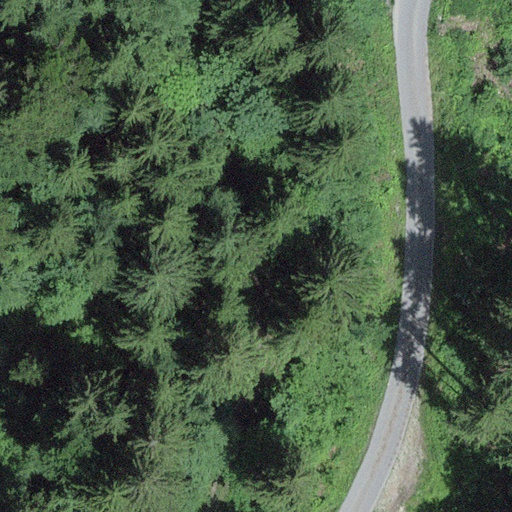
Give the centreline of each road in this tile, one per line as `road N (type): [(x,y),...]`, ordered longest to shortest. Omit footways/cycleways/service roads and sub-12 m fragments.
road 1 (track): [(264,0),(292,169),(303,405),(210,511)]
road 2 (unclassified): [(354,511),(414,355),(420,227),(403,68),(409,0)]
